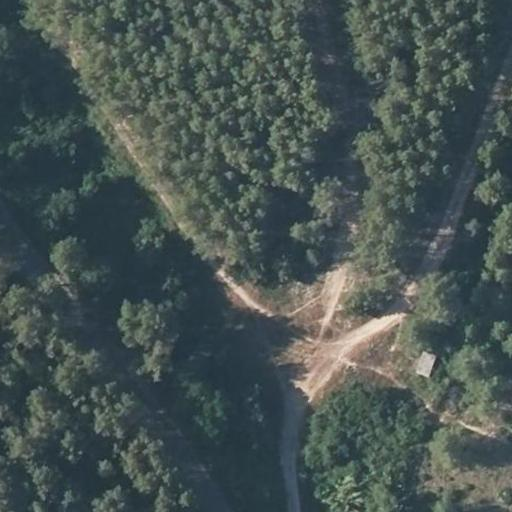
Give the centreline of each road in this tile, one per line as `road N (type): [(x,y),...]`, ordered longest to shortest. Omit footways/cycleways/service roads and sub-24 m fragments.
road 1 (track): [(34,0),(201,268),(334,352),(414,294),(438,261),(511,54)]
road 2 (track): [(323,0),(357,176),(334,352),(290,422),(292,511)]
road 3 (unclassified): [(0,231),(207,511)]
